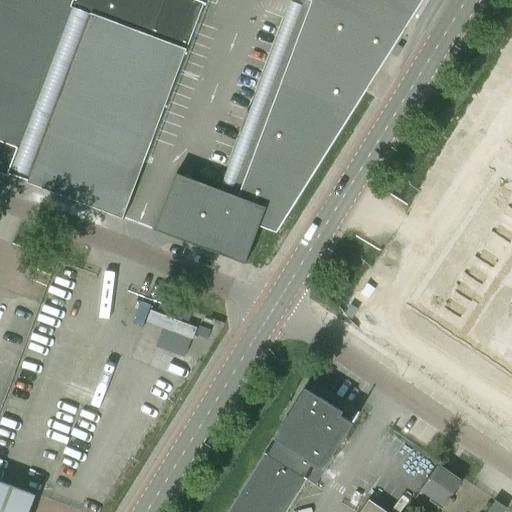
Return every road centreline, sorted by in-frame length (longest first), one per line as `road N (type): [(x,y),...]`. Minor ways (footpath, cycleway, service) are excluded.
road 1 (tertiary): [(275,304),(466,0)]
road 2 (unclassified): [(275,304),(0,201)]
road 3 (unclassified): [(511,470),(275,304)]
road 4 (tertiary): [(147,511),(275,304)]
road 5 (unknown): [(389,386),(306,511)]
